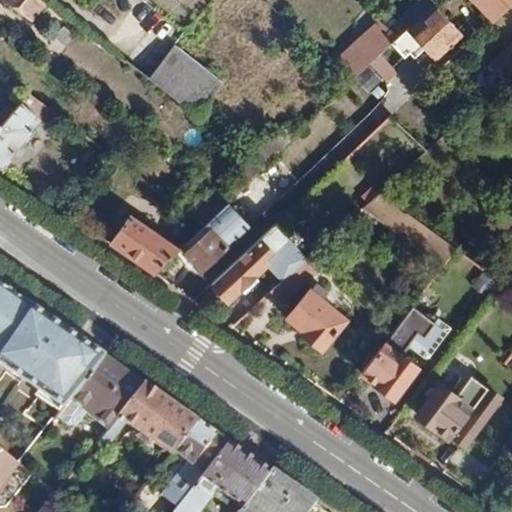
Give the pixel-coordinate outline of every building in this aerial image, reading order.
[(9,0),(35,19),(49,0),(9,0)] [(467,25),(475,35),(511,0),(472,0),(483,11),(467,25)] [(430,8),(388,47),(399,60),(416,45),(431,62),(457,37),(430,8)] [(511,42),(493,60),(511,80),(511,42)] [(169,43),(143,77),(167,96),(195,63),(169,43)] [(375,59),(367,68),(382,85),(391,77),(375,59)] [(4,121),(0,126),(0,169),(34,131),(29,127),(37,116),(29,110),(35,102),(26,96),(4,121)] [(249,158),(237,171),(246,183),(262,168),(249,158)] [(187,219),(201,229),(225,206),(211,194),(187,219)] [(452,249),(377,194),(361,208),(439,266),(452,249)] [(201,229),(183,246),(187,251),(184,254),(200,272),(247,228),(226,205),(225,206),(201,229)] [(127,217),(107,245),(153,276),(177,253),(127,217)] [(280,282),(304,260),(282,237),(280,238),(270,227),(208,285),(225,302),(264,266),(280,282)] [(310,255),(304,260),(280,282),(268,293),(278,304),(320,266),(310,255)] [(511,261),(507,258),(493,278),(496,281),(505,287),(511,277),(511,261)] [(325,290),(315,281),(285,317),(301,332),(300,334),(320,350),(346,319),(319,297),(325,290)] [(0,357),(4,361),(0,366),(62,405),(66,401),(101,356),(0,286),(0,357)] [(432,323),(409,307),(361,375),(392,397),(412,369),(397,358),(406,346),(414,334),(420,339),(432,323)] [(140,383),(101,356),(66,401),(104,430),(140,383)] [(497,402),(466,379),(450,401),(434,389),(414,416),(447,441),(449,440),(461,449),(497,402)] [(170,453),(195,421),(140,383),(104,430),(94,443),(102,449),(122,423),(167,456),(170,453)] [(226,442),(195,421),(170,453),(200,475),(226,442)] [(267,470),(226,442),(200,475),(170,511),(195,511),(214,489),(238,508),(267,470)] [(0,482),(16,463),(0,451),(0,482)] [(306,511),(314,502),(267,470),(238,508),(234,511),(306,511)]
